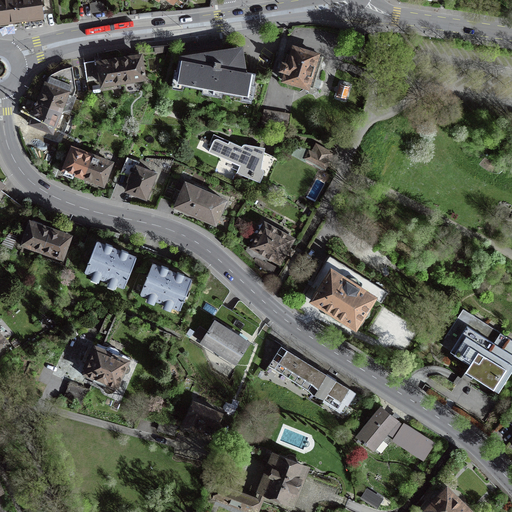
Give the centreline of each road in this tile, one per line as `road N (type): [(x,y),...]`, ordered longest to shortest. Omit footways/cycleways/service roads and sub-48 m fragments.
road 1 (residential): [(3,124),(16,166),(37,187),(77,206),(173,230),(207,249),(291,324),(449,425),(511,483)]
road 2 (tertiary): [(15,56),(237,19)]
road 3 (tertiary): [(511,35),(381,12),(361,0)]
